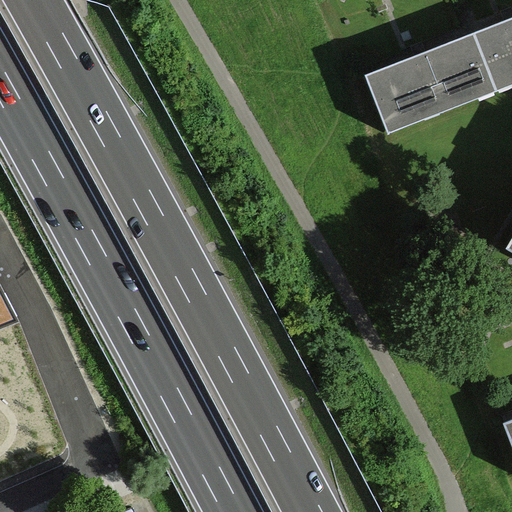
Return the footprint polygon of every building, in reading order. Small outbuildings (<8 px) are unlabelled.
[(511,18),(509,20),(467,36),(492,98),(511,90),(511,18)] [(416,56),(363,77),(388,140),(492,98),(467,36),(416,56)] [(511,230),(500,251),(511,258),(511,230)] [(0,328),(19,321),(0,284),(0,328)] [(511,422),(502,426),(511,450),(511,422)]
